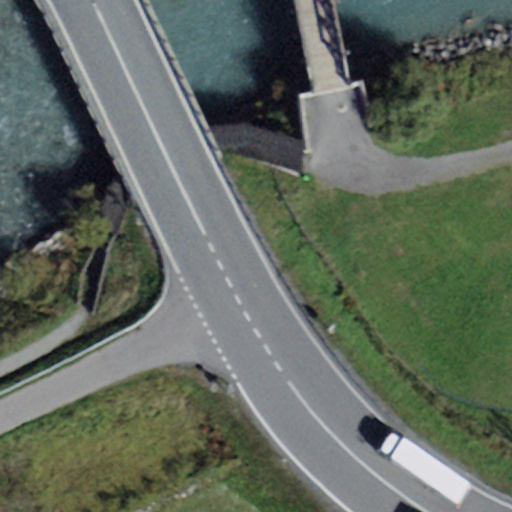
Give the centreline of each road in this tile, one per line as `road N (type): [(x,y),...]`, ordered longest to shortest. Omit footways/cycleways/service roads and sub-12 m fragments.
road 1 (primary): [(423,511),(353,456),(285,373),(241,302),(92,0)]
road 2 (track): [(0,367),(78,320),(127,192),(230,140),(348,167)]
road 3 (track): [(241,302),(0,418)]
road 4 (track): [(348,167),(312,0)]
road 5 (track): [(348,167),(421,169),(511,150)]
